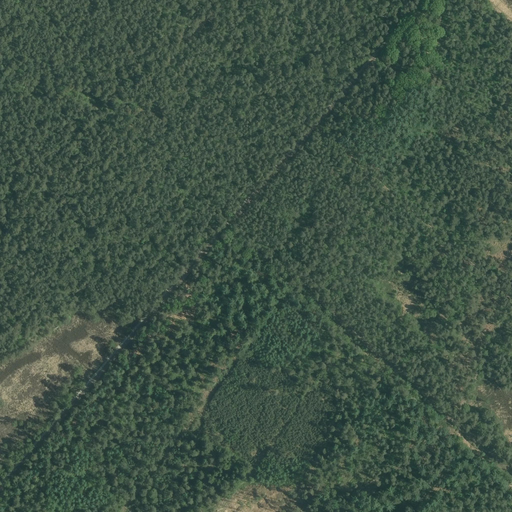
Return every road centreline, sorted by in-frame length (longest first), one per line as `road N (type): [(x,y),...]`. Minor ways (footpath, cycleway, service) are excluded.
road 1 (track): [(431,0),(0,488)]
road 2 (track): [(119,511),(293,291),(511,484)]
road 3 (track): [(511,298),(314,122)]
